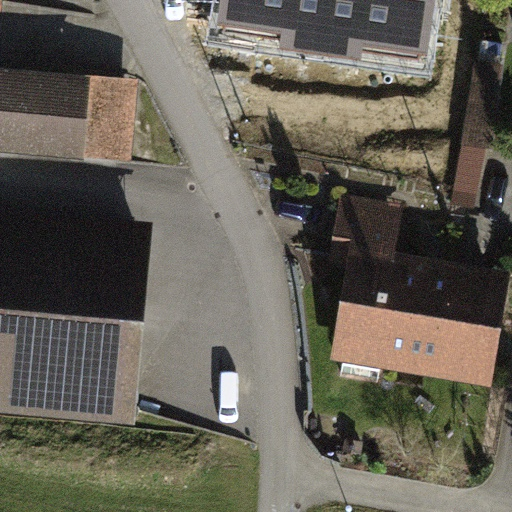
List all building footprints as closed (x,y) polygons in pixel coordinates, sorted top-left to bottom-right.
[(0,0),(0,159),(131,169),(138,80),(0,69),(0,17),(0,18),(1,0),(0,0)] [(232,0),(227,35),(423,64),(432,0),(232,0)] [(504,70),(476,64),(450,194),(478,200),(504,70)] [(328,267),(346,270),(329,366),(493,394),(511,279),(395,260),(403,213),(339,202),(328,267)] [(145,223),(0,210),(0,412),(127,423),(145,223)]
